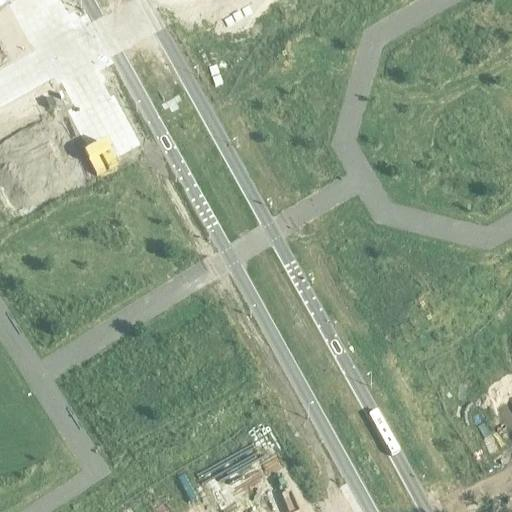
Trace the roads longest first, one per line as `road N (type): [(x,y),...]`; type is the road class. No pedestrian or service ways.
road 1 (motorway): [(0,507),(511,193)]
road 2 (motorway): [(0,445),(511,136)]
road 3 (motorway): [(511,45),(0,347)]
road 4 (motorway): [(0,402),(511,102)]
road 5 (motorway): [(504,0),(146,200),(0,296)]
road 6 (tertiary): [(425,511),(148,11)]
road 7 (motorway): [(32,511),(511,220)]
road 8 (tertiary): [(107,33),(371,511)]
road 9 (motorway): [(453,0),(0,269)]
road 10 (residential): [(107,33),(0,94)]
